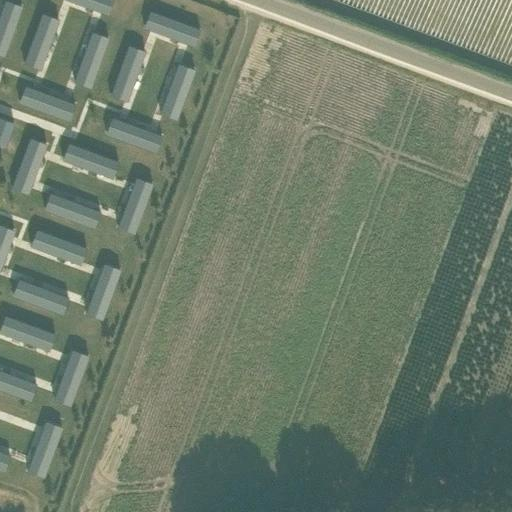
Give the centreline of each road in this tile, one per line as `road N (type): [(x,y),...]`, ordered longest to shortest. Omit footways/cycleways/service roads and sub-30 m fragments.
road 1 (track): [(253,0),(70,511)]
road 2 (unclassified): [(511,92),(255,0)]
